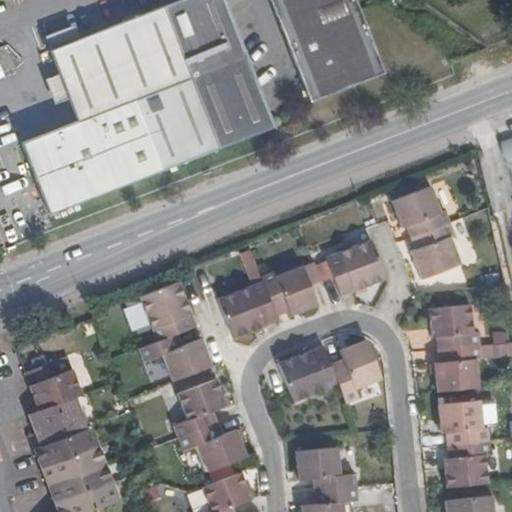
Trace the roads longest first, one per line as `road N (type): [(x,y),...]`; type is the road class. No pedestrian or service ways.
road 1 (secondary): [(511,92),(0,291)]
road 2 (residential): [(414,511),(400,351),(383,319),(365,309),(272,338),(257,357),(253,384),(276,436),(283,511)]
